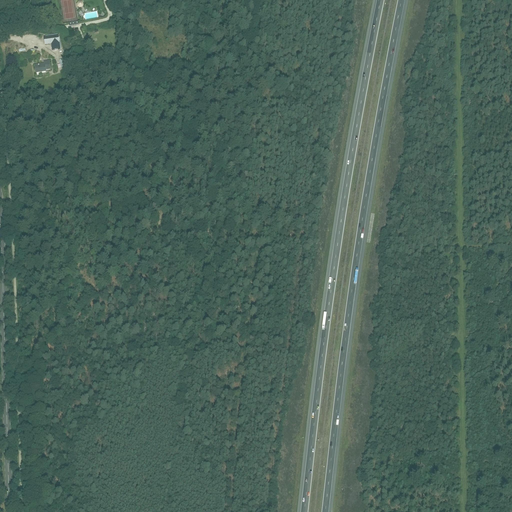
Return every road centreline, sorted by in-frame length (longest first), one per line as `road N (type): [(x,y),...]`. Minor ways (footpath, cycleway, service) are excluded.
road 1 (motorway): [(324,511),(363,208),(401,0)]
road 2 (motorway): [(380,0),(333,268),(304,511)]
road 3 (track): [(456,0),(461,511)]
road 4 (secondary): [(9,511),(0,219)]
